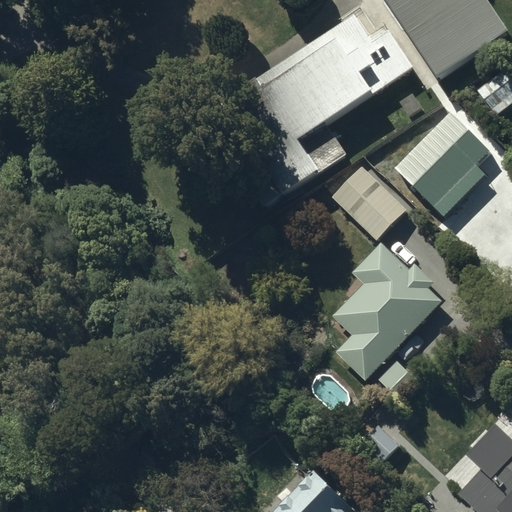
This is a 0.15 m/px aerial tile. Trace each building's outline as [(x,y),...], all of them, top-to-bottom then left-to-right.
[(382,0),(441,85),(509,38),(482,0),(382,0)] [(221,115),(284,208),(349,164),(330,135),(418,76),(389,34),(373,45),(358,23),(221,115)] [(511,108),(511,82),(507,76),(482,94),(499,118),(511,108)] [(492,157),(452,120),(398,176),(448,223),(487,182),(477,172),(492,157)] [(406,217),(363,176),(336,203),(379,244),(406,217)] [(384,253),(359,279),(370,290),(339,322),(359,342),(343,359),(368,382),(440,308),(426,295),(432,289),(416,274),(411,279),(384,253)] [(398,368),(381,386),(398,402),(415,384),(398,368)] [(400,450),(379,430),(361,449),(382,469),(400,450)] [(511,511),(511,446),(499,434),(470,464),(486,480),(466,501),(477,511),(511,511)] [(288,511),(358,511),(322,477),(288,511)]
